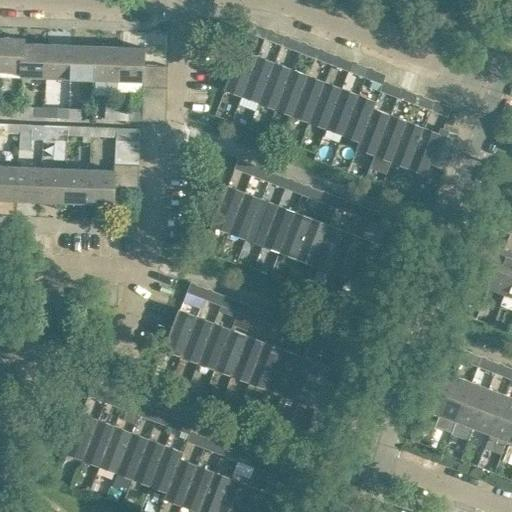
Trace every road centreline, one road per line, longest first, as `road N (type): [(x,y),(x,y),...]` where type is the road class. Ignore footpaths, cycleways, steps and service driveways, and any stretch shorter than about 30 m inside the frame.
road 1 (residential): [(99,371),(150,260),(152,155),(178,121),(184,0)]
road 2 (residential): [(361,450),(498,85)]
road 3 (residential): [(266,0),(431,59)]
road 4 (residential): [(511,507),(361,450)]
